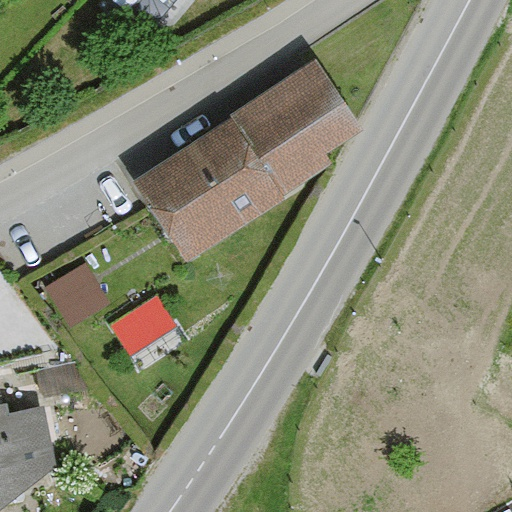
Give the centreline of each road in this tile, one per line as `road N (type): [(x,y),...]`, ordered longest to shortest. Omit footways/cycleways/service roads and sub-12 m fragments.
road 1 (secondary): [(169,511),(244,401),(367,188),(464,0)]
road 2 (residential): [(335,0),(238,64),(0,192)]
